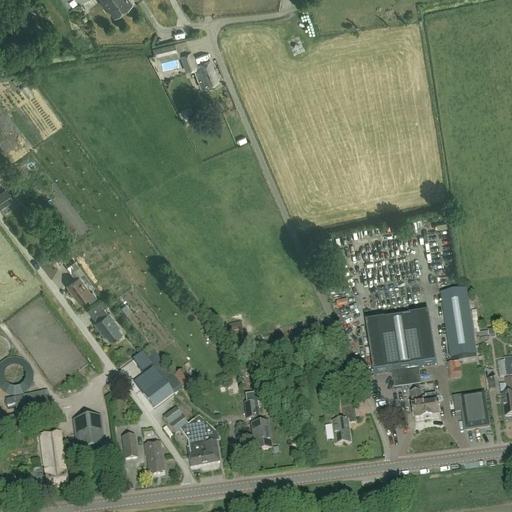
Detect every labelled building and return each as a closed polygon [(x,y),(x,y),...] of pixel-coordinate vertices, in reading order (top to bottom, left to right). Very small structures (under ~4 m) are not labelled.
[(101,0),(102,1),(99,2),(106,12),(108,10),(114,17),(132,4),(129,0),(101,0)] [(174,44),(154,48),(156,55),(176,51),(174,44)] [(197,67),(191,52),(181,56),(186,71),(193,68),(199,82),(201,82),(203,87),(208,85),(218,81),(210,61),(200,65),(197,67)] [(0,206),(12,198),(11,197),(8,191),(9,191),(0,176),(2,175),(0,171),(0,206)] [(15,195),(22,190),(17,182),(15,183),(11,178),(6,181),(15,195)] [(87,297),(90,302),(97,297),(93,292),(91,294),(84,284),(89,280),(75,261),(67,267),(76,279),(67,286),(79,302),(87,297)] [(412,271),(416,281),(422,278),(417,269),(412,271)] [(466,291),(441,295),(451,360),(476,356),(466,291)] [(90,309),(94,315),(98,321),(95,323),(103,333),(104,332),(111,341),(121,334),(117,328),(119,327),(108,313),(108,314),(104,308),(107,306),(103,300),(90,309)] [(215,303),(207,307),(209,312),(217,309),(215,303)] [(437,366),(430,316),(366,325),(374,375),(393,372),(396,387),(420,384),(418,369),(437,366)] [(142,373),(152,366),(142,353),(132,361),(142,373)] [(448,366),(453,382),(466,378),(462,362),(448,366)] [(173,395),(153,368),(133,382),(154,410),(173,395)] [(191,382),(190,381),(182,370),(174,377),(182,388),(191,382)] [(511,378),(505,379),(507,395),(502,396),(505,418),(511,416),(511,378)] [(112,394),(117,390),(112,383),(107,387),(112,394)] [(421,393),(411,394),(413,408),(415,422),(426,421),(423,403),(422,404),(421,393)] [(485,393),(453,398),(455,412),(463,411),(466,430),(490,427),(485,393)] [(423,399),(423,403),(426,421),(441,419),(439,405),(438,405),(438,404),(437,404),(436,395),(425,397),(426,399),(423,399)] [(271,449),(268,423),(260,424),(258,409),(256,409),(255,403),(245,404),(247,420),(251,420),(252,425),(251,425),(255,452),(271,449)] [(357,423),(355,407),(342,409),(344,422),(332,423),(335,446),(352,444),(349,424),(357,423)] [(198,418),(187,425),(176,409),(163,419),(175,435),(180,432),(188,442),(189,449),(187,450),(190,469),(220,464),(216,443),(219,442),(218,436),(198,418)] [(44,411),(0,420),(0,421),(2,430),(46,421),(44,411)] [(101,417),(73,420),(77,451),(99,448),(96,428),(102,427),(101,417)] [(60,433),(40,436),(47,490),(68,487),(60,433)] [(121,438),(125,460),(138,459),(135,437),(121,438)] [(152,472),(152,476),(161,475),(161,472),(164,472),(160,443),(144,445),(146,458),(147,457),(149,472),(152,472)]
